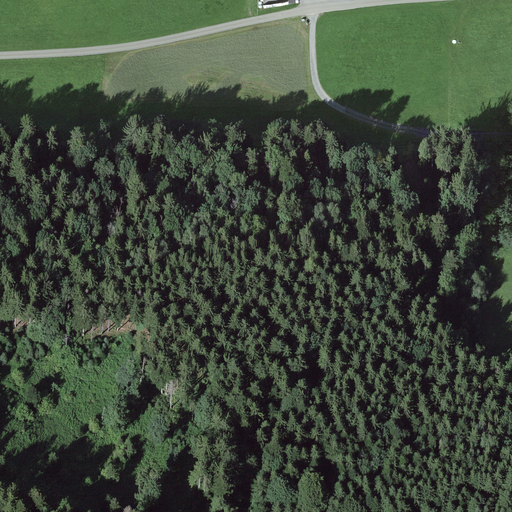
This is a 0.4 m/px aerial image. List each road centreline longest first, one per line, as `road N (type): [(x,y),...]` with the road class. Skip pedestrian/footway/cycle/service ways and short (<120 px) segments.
road 1 (unclassified): [(424,0),(170,38),(0,52)]
road 2 (track): [(312,12),(315,73),(324,95),(345,110),(403,129),(511,134)]
